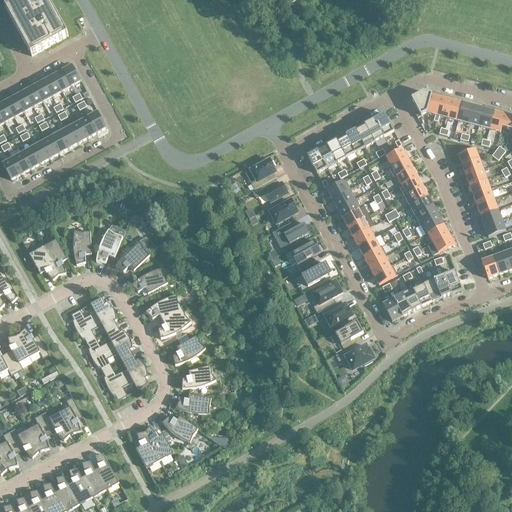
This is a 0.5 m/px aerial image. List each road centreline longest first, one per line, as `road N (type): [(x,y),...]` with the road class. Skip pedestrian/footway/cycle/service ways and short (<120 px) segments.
road 1 (residential): [(0,328),(88,283),(107,285),(166,382),(153,411),(0,496)]
road 2 (residential): [(483,299),(389,341),(287,152)]
road 3 (residential): [(272,123),(421,42),(511,62)]
road 4 (residential): [(100,36),(174,158),(202,160),(272,123)]
road 5 (residential): [(72,50),(117,131),(114,141),(19,193),(7,190),(0,175)]
road 6 (residential): [(483,299),(442,185),(394,97)]
road 7 (residential): [(394,97),(427,80),(511,102)]
road 8 (residential): [(287,152),(394,97)]
